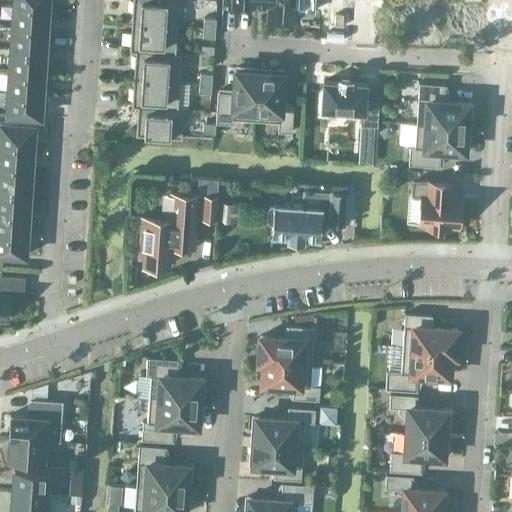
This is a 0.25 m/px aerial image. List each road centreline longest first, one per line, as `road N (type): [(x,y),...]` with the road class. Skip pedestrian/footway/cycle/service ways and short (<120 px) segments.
road 1 (residential): [(230,50),(507,69),(491,271)]
road 2 (residential): [(90,0),(82,126),(64,156),(48,349)]
road 3 (residential): [(238,291),(369,272),(491,271)]
road 4 (residential): [(474,511),(491,271)]
road 5 (residential): [(222,511),(238,291)]
road 6 (residential): [(48,349),(238,291)]
